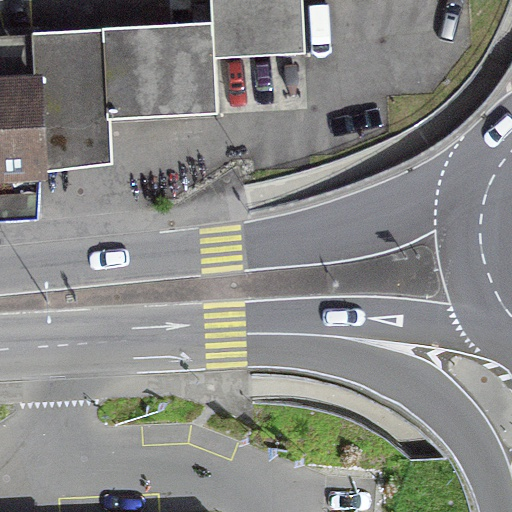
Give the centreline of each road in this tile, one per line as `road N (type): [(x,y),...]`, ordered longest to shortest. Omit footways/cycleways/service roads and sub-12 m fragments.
road 1 (primary): [(494,186),(295,236),(0,269)]
road 2 (motorway): [(226,327),(247,341),(354,360),(418,386),(467,431),(501,511)]
road 3 (primary): [(226,327),(511,311)]
road 4 (primary): [(0,339),(226,327)]
road 5 (primary): [(494,186),(487,256),(511,307)]
